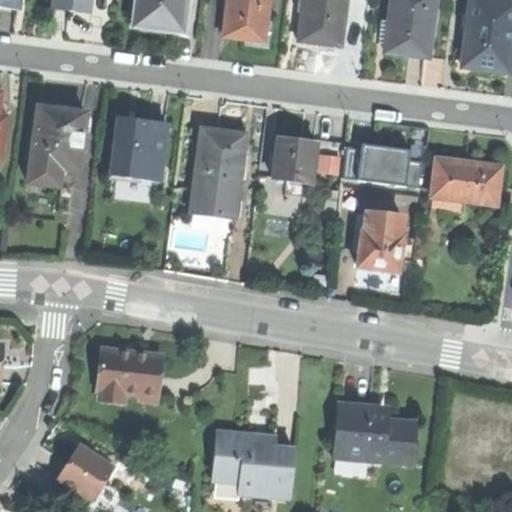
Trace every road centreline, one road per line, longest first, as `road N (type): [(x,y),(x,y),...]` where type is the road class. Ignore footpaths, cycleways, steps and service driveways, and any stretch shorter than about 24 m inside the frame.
road 1 (residential): [(0,53),(511,117)]
road 2 (tertiary): [(506,361),(60,287)]
road 3 (residential): [(0,465),(44,383),(60,287)]
